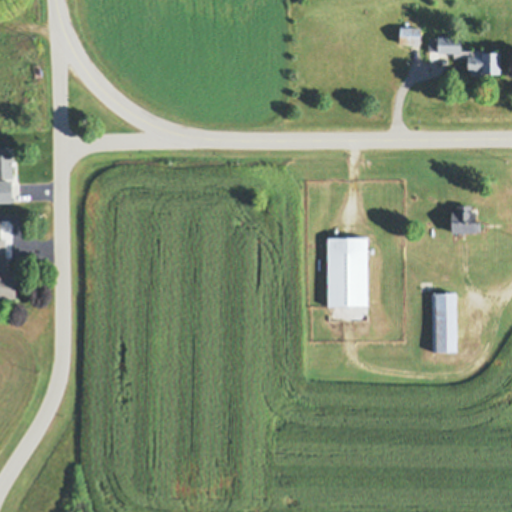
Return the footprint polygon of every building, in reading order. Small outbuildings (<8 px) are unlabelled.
[(427,27),(401,27),(401,44),(427,44),(427,27)] [(468,51),(468,35),(440,35),(440,51),(468,51)] [(508,50),(472,50),(472,72),(508,72),(508,50)] [(0,117),(7,117),(7,97),(17,97),(17,83),(0,82),(0,117)] [(0,202),(16,202),(15,147),(0,147),(0,202)] [(456,232),(484,232),(484,207),(456,207),(456,232)] [(372,306),(372,236),(330,236),(330,306),(372,306)] [(0,297),(20,298),(20,274),(7,274),(8,240),(0,240),(0,297)] [(462,351),(461,292),(433,292),(434,351),(462,351)]
